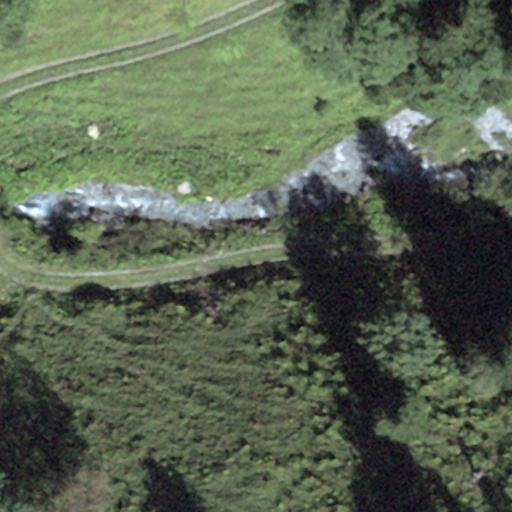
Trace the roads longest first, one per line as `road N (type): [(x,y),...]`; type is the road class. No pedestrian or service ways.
road 1 (track): [(0,262),(7,273),(130,280),(511,218)]
road 2 (track): [(277,0),(182,39),(0,87)]
